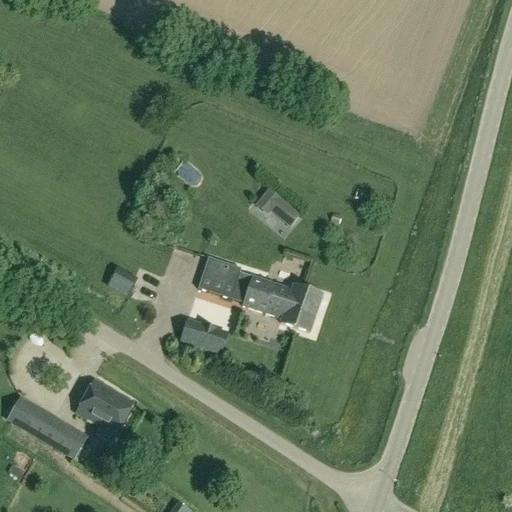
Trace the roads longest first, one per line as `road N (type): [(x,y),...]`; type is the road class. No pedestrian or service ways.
road 1 (tertiary): [(374,504),(436,327),(511,43)]
road 2 (unclassified): [(374,504),(0,269)]
